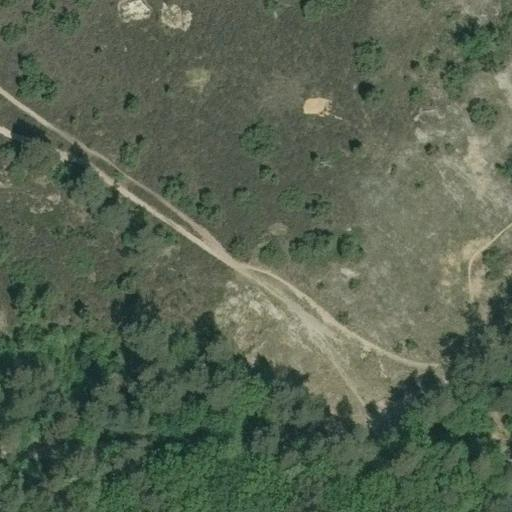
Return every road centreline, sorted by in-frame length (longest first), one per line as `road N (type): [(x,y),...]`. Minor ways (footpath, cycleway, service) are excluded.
road 1 (unknown): [(0,86),(235,262),(282,279),(332,319),(409,406)]
road 2 (track): [(0,459),(392,436)]
road 3 (track): [(511,461),(392,436)]
